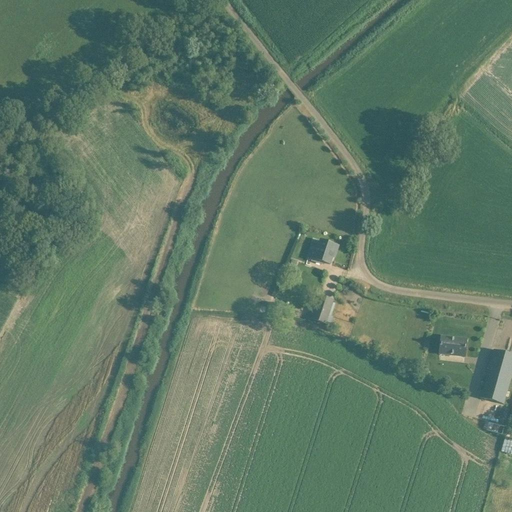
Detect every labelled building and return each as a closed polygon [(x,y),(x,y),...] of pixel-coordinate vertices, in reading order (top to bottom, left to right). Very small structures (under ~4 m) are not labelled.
[(313,242),(308,258),(330,265),(333,254),(335,255),(338,247),(321,241),(320,245),(313,242)] [(290,267),(295,269),(298,262),(292,260),(290,267)] [(312,320),(325,324),(332,301),(320,297),(312,320)] [(268,312),(282,314),(283,304),(270,302),(268,312)] [(441,337),(440,347),(439,355),(464,357),(466,340),(441,337)] [(503,405),(511,374),(511,355),(494,351),(480,399),(503,405)] [(501,408),(499,419),(505,420),(508,410),(501,408)] [(511,460),(511,438),(506,437),(502,458),(511,460)]
